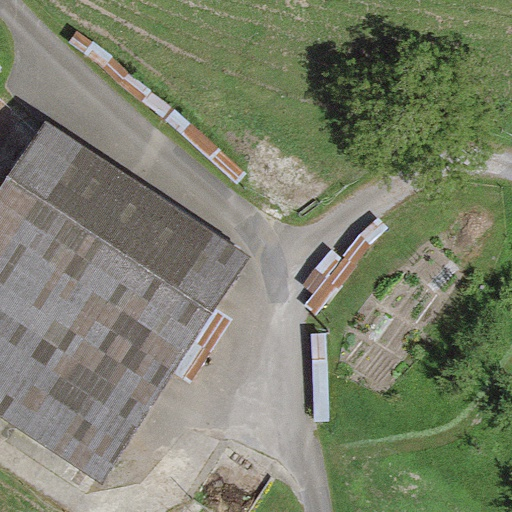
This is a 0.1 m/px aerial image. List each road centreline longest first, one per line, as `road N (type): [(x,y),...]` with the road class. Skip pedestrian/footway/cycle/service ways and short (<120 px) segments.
road 1 (residential): [(319,511),(298,264),(0,0)]
road 2 (track): [(298,264),(415,184),(460,173),(511,182)]
